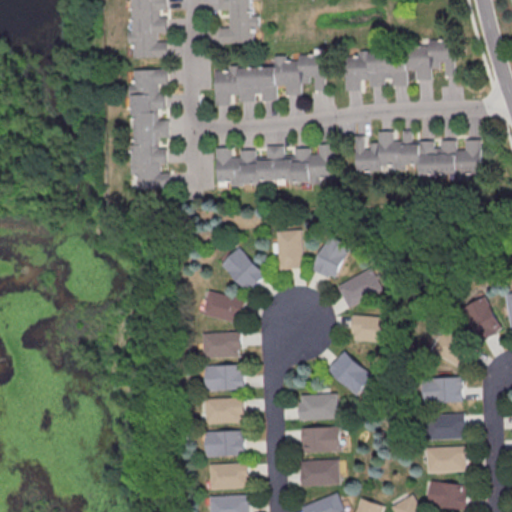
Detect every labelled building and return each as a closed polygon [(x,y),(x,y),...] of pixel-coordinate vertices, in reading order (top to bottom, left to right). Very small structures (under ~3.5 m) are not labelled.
[(131,0),(133,31),(127,31),(128,42),(134,41),(134,56),(166,55),(165,42),(156,42),(155,31),(165,30),(165,18),(157,18),(157,8),(165,8),(164,0),(131,0)] [(220,43),(257,43),(257,14),(252,14),(251,0),(217,0),(218,10),(229,10),(229,27),(220,27),(220,43)] [(347,91),(346,57),(361,57),(361,51),(372,51),(372,54),(406,53),(405,42),(418,42),(418,47),(431,47),(431,41),(455,40),(456,75),(447,75),(447,62),(441,62),(441,69),(433,70),(433,81),(417,81),(417,71),(409,71),(410,86),(392,87),(392,79),(385,79),(386,86),(371,87),(371,80),(361,80),(361,90),(347,91)] [(218,106),(217,72),(231,72),(231,66),(243,66),(243,69),(276,68),(275,57),(290,56),(289,51),(306,50),(306,56),(324,55),(325,90),(316,90),(316,77),(310,77),(310,83),(301,84),(302,94),(287,95),(287,85),(277,86),(278,101),(263,101),(263,94),(255,94),(256,101),(242,102),(242,95),(231,95),(231,105),(218,106)] [(133,69),(167,68),(167,82),(157,82),(157,94),(164,94),(164,108),(157,108),(158,120),(168,120),(168,137),(158,137),(159,148),(166,148),(166,163),(159,163),(160,173),(170,173),(170,186),(131,187),(131,178),(138,178),(138,174),(133,174),(132,143),(135,143),(135,114),(131,114),(131,94),(134,94),(133,69)] [(483,174),(482,138),(466,139),(466,149),(458,150),(457,139),(442,140),(442,147),(435,147),(435,140),(414,140),(414,129),(403,129),(404,140),(394,141),(394,131),(380,132),(380,143),(372,143),(372,149),(365,149),(364,135),(356,135),(357,171),(405,170),(405,172),(416,172),(416,164),(420,164),(421,175),(456,174),(457,179),(469,179),(469,174),(483,174)] [(217,182),(216,147),(232,147),(232,156),(241,156),(241,150),(256,149),(256,159),(268,159),(267,145),(284,145),(284,156),(296,156),(296,148),(310,148),(311,155),(321,154),(320,144),(334,144),(335,177),(321,177),(321,183),(310,183),(310,181),(243,183),(243,186),(232,186),(232,182),(217,182)] [(280,267),(277,229),(303,228),(306,266),(280,267)] [(313,270),(330,234),(353,245),(337,281),(313,270)] [(247,292),(222,264),(241,247),(266,275),(247,292)] [(340,285),(377,263),(390,285),(353,306),(340,285)] [(203,313),(210,289),(246,300),(239,323),(203,313)] [(483,342),(465,308),(487,296),(505,330),(483,342)] [(352,340),(355,314),(401,319),(399,344),(352,340)] [(433,350),(445,328),(479,348),(466,370),(433,350)] [(203,358),(202,331),(242,329),(243,356),(203,358)] [(330,368),(348,350),(377,378),(359,397),(330,368)] [(207,390),(206,364),(242,363),(243,389),(207,390)] [(426,405),(424,380),(463,376),(466,401),(426,405)] [(301,395),(339,394),(340,419),(302,421),(301,395)] [(206,422),(205,398),(241,397),(242,421),(206,422)] [(468,439),(467,410),(426,412),(428,441),(468,439)] [(303,451),(301,428),(339,425),(341,449),(303,451)] [(207,457),(206,430),(242,429),(243,456),(207,457)] [(429,473),(428,446),(467,444),(468,471),(429,473)] [(301,485),(300,461),(339,460),(340,483),(301,485)] [(210,488),(246,487),(246,462),(209,463),(210,488)] [(429,508),(431,481),(469,483),(468,511),(429,508)] [(304,511),(302,507),(338,490),(349,511),(304,511)] [(395,511),(392,505),(414,492),(425,511),(395,511)] [(211,511),(211,496),(249,494),(250,511),(211,511)] [(356,511),(362,498),(387,506),(384,511),(356,511)]
